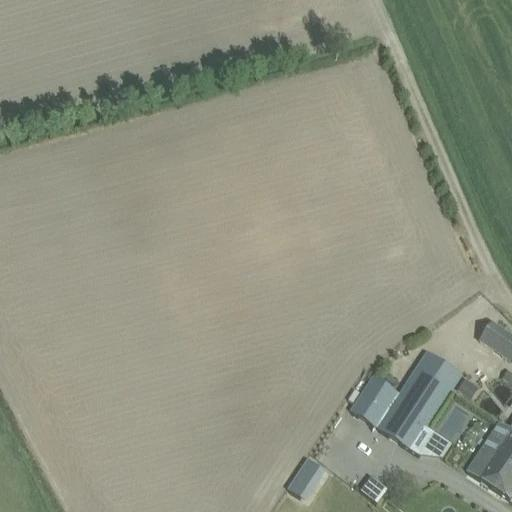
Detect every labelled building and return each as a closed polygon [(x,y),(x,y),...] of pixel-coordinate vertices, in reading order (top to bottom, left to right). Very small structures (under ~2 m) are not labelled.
[(478,342),(511,365),(511,339),(490,325),(478,342)] [(376,430),(411,454),(462,377),(425,354),(376,430)] [(511,376),(508,374),(503,381),(509,385),(511,379),(511,376)] [(349,413),(374,430),(397,395),(372,378),(349,413)] [(464,381),(457,392),(467,399),(475,388),(464,381)] [(511,496),(511,433),(511,432),(502,445),(491,438),(467,474),(509,502),(511,496)] [(308,462),(288,493),(300,501),(320,470),(308,462)]
